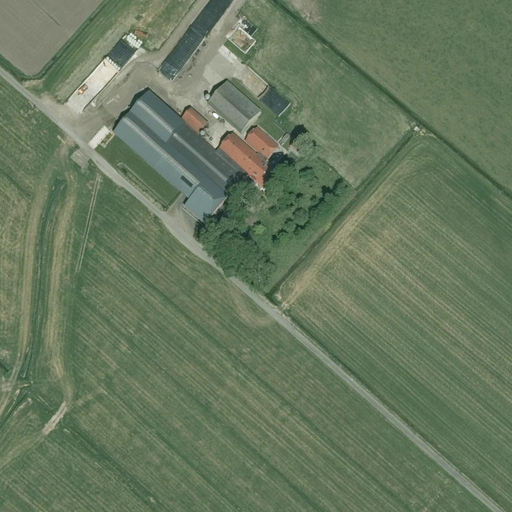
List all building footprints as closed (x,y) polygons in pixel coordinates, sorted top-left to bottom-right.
[(224,57),(232,61),(254,28),(246,23),(224,57)] [(106,91),(150,42),(130,25),(103,56),(98,53),(83,70),(106,91)] [(191,27),(152,77),(164,86),(202,36),(191,27)] [(208,105),(241,134),(261,113),(227,83),(208,105)] [(105,127),(116,138),(155,102),(143,90),(105,127)] [(265,164),(279,148),(257,128),(245,142),(258,154),(256,156),(232,135),(216,153),(198,137),(208,126),(190,110),(180,121),(184,124),(150,163),(191,200),(185,207),(205,224),(248,176),(263,189),(277,174),(265,164)]
